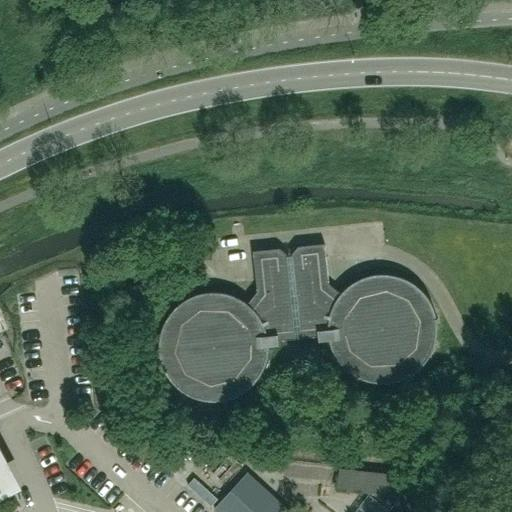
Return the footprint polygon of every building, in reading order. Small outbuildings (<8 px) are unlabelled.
[(317,341),(328,340),(332,352),(339,363),(348,372),(359,378),(371,382),(384,383),(396,380),(408,375),(418,368),(426,358),(432,347),(435,335),(435,322),(432,309),(426,298),(418,288),(408,281),(396,276),(384,274),(371,275),(359,279),(348,285),(339,294),(327,284),(323,245),(296,247),(290,255),(290,256),(286,256),(286,255),(278,249),(251,252),(255,292),(246,304),(235,297),(223,293),(211,292),(198,293),(186,298),(176,305),(167,315),(161,326),(158,338),(157,351),(160,364),(165,375),(173,385),(183,393),(195,398),(207,401),(220,400),(233,397),(244,390),(253,382),(260,371),(265,359),(266,347),(278,345),(277,340),(316,336),(317,341)] [(338,468),(336,489),(368,493),(390,508),(401,494),(402,475),(338,468)] [(0,511),(0,499),(12,493),(0,471),(0,511)] [(215,511),(288,511),(246,474),(213,510),(215,511)] [(385,511),(387,509),(366,494),(352,511),(385,511)]
